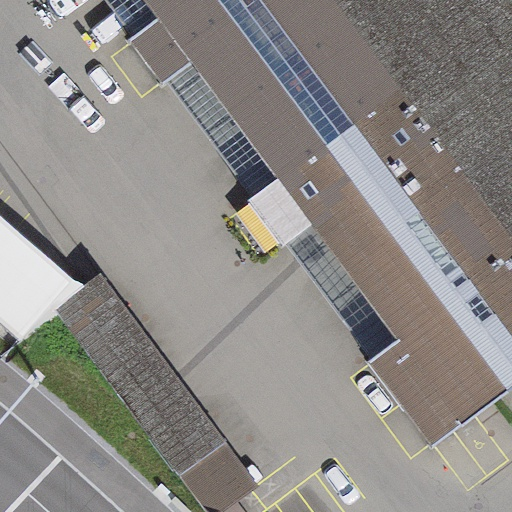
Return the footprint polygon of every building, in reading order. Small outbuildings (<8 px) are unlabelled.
[(511,230),(500,214),(341,0),(153,0),(162,12),(129,37),(163,82),(195,59),(278,172),(247,195),(282,242),(312,219),(396,332),(363,356),(433,450),(511,392),(511,230)] [(511,0),(341,0),(500,214),(511,205),(511,0)] [(511,205),(500,214),(511,230),(511,205)] [(0,215),(0,314),(20,331),(69,274),(0,215)] [(220,511),(255,490),(116,269),(70,297),(205,511),(220,511)]
